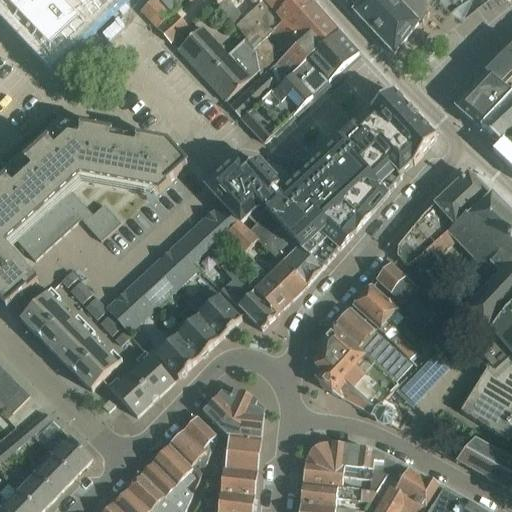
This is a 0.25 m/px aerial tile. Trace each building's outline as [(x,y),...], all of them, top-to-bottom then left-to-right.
[(0,0),(0,10),(52,65),(88,31),(68,9),(59,0),(0,0)] [(78,0),(73,4),(94,26),(120,0),(78,0)] [(172,12),(183,3),(180,0),(162,0),(172,12)] [(258,61),(260,74),(261,81),(278,66),(279,67),(305,45),(303,43),(290,26),(314,8),(307,0),(267,0),(260,6),(261,7),(243,23),(236,30),(246,42),(257,56),(258,61)] [(344,0),(348,3),(349,4),(356,13),(355,14),(360,18),(374,34),(388,49),(395,56),(396,55),(397,53),(399,50),(402,46),(404,43),(405,44),(411,36),(419,26),(418,26),(418,25),(420,23),(422,21),(423,19),(426,12),(426,8),(425,4),(424,1),(423,0),(344,0)] [(511,0),(491,0),(454,28),(467,45),(511,11),(511,0)] [(141,14),(157,31),(170,19),(154,2),(141,14)] [(243,23),(224,2),(218,8),(217,8),(236,30),(243,23)] [(326,22),(314,8),(290,26),(303,43),(326,22)] [(189,30),(175,15),(157,31),(172,47),(189,30)] [(278,66),(261,81),(230,110),(241,122),(271,94),(273,97),(338,36),(339,35),(326,22),(303,43),(305,45),(279,67),(278,66)] [(257,56),(246,42),(227,59),(202,31),(178,54),(226,105),(260,74),(258,61),(257,56)] [(360,59),(338,36),(273,97),(271,94),(241,122),(242,122),(265,147),(360,59)] [(511,82),(511,51),(485,78),(501,94),(511,82)] [(511,82),(501,94),(485,78),(456,110),(482,132),(508,101),(511,104),(511,103),(511,82)] [(239,160),(207,189),(241,226),(249,219),(260,209),(261,208),(300,251),(323,271),(322,272),(323,273),(403,181),(401,178),(414,166),(415,167),(437,142),(429,133),(427,131),(423,126),(422,126),(421,124),(422,123),(420,121),(419,122),(413,115),(412,114),(413,114),(411,112),(410,113),(394,95),(387,102),(385,103),(383,101),(376,108),(378,110),(376,111),(372,115),(369,118),(370,118),(359,128),(356,130),(355,131),(352,134),(351,135),(348,138),(347,139),(345,141),(344,141),(342,143),(341,144),(339,146),(335,150),(334,151),(329,155),(328,156),(324,160),(323,161),(322,161),(321,162),(317,166),(315,168),(311,171),(310,173),(305,177),(302,180),(298,184),(283,168),(268,166),(264,169),(258,163),(249,171),(239,160)] [(508,101),(482,132),(503,147),(505,149),(511,142),(511,103),(511,104),(508,101)] [(158,194),(188,170),(169,148),(66,128),(0,187),(0,304),(7,312),(39,284),(28,273),(5,248),(81,180),(158,194)] [(470,220),(491,199),(469,176),(434,208),(425,217),(398,249),(397,260),(408,270),(415,264),(467,217),(470,220)] [(73,195),(64,203),(69,209),(78,201),(73,195)] [(467,217),(415,264),(423,275),(457,245),(486,275),(492,269),(500,276),(461,316),(485,339),(497,327),(511,310),(511,218),(492,198),(491,199),(470,220),(467,217)] [(78,201),(69,209),(74,215),(83,207),(82,205),(78,201)] [(63,203),(55,211),(73,231),(81,223),(82,223),(80,220),(74,215),(69,209),(65,205),(64,203),(63,203)] [(222,206),(210,218),(227,237),(240,225),(222,206)] [(83,207),(74,215),(80,220),(88,212),(83,207)] [(94,218),(85,226),(93,235),(113,217),(105,208),(99,213),(94,218)] [(248,234),(258,243),(263,248),(283,267),(308,289),(323,273),(322,272),(299,252),(299,251),(260,209),(249,219),(256,226),(248,234)] [(54,211),(46,219),(64,239),(73,231),(55,211),(54,211)] [(88,212),(80,220),(82,223),(85,226),(94,218),(93,218),(88,212)] [(113,217),(93,235),(93,236),(102,245),(113,235),(122,227),(113,217)] [(232,242),(227,237),(210,218),(198,229),(214,247),(219,253),(232,242)] [(36,228),(54,248),(63,239),(64,239),(46,219),(45,219),(36,228)] [(240,225),(227,237),(232,242),(245,256),(258,243),(248,234),(241,226),(240,225)] [(27,236),(45,256),(54,248),(36,228),(28,236),(27,236)] [(214,247),(198,229),(189,238),(205,255),(214,247)] [(27,236),(18,245),(36,264),(45,256),(27,236)] [(205,255),(189,238),(180,246),(196,263),(205,255)] [(180,246),(170,255),(192,278),(198,273),(192,267),(196,263),(180,246)] [(192,278),(170,255),(161,263),(183,286),(192,278)] [(224,258),(217,265),(233,284),(222,293),(262,334),(278,318),(255,294),(232,268),(224,258)] [(266,278),(266,277),(251,262),(244,268),(257,281),(253,285),(258,290),(255,294),(278,318),(292,304),(266,278)] [(183,286),(161,263),(152,271),(174,295),(183,286)] [(276,267),(266,277),(266,278),(292,304),(308,289),(283,267),(280,270),(276,267)] [(392,267),(377,284),(392,297),(391,297),(405,310),(405,309),(407,311),(405,313),(424,331),(435,319),(414,300),(419,293),(406,280),(392,267)] [(152,271),(143,280),(165,303),(174,295),(152,271)] [(67,280),(73,287),(78,282),(72,275),(67,280)] [(73,287),(67,280),(61,285),(67,292),(73,287)] [(165,303),(143,280),(134,288),(156,312),(165,303)] [(87,292),(81,285),(76,290),(82,297),(87,292)] [(156,312),(134,288),(125,296),(147,320),(156,312)] [(373,289),(353,310),(380,334),(409,362),(416,355),(395,335),(394,330),(389,324),(400,313),(373,289)] [(82,297),(76,290),(70,295),(76,302),(82,297)] [(87,292),(82,297),(88,304),(93,298),(87,292)] [(199,298),(188,308),(221,343),(242,323),(213,292),(202,301),(199,298)] [(125,296),(116,305),(138,329),(147,320),(125,296)] [(82,297),(76,302),(83,309),(88,304),(82,297)] [(35,346),(66,316),(47,298),(21,324),(32,334),(28,339),(35,346)] [(96,312),(102,307),(96,301),(90,306),(96,312)] [(138,329),(116,305),(107,313),(108,314),(111,317),(117,324),(123,330),(126,334),(129,337),(138,329)] [(96,312),(90,306),(84,311),(91,318),(96,312)] [(102,307),(96,312),(102,319),(108,314),(107,313),(102,307)] [(490,366),(461,413),(507,443),(511,438),(511,310),(497,327),(485,339),(487,341),(476,352),(490,366)] [(96,312),(91,318),(97,324),(102,319),(96,312)] [(319,359),(318,368),(320,369),(318,371),(320,373),(321,372),(324,375),(323,377),(318,381),(323,391),(325,391),(333,394),(332,396),(351,406),(371,417),(374,419),(376,411),(398,386),(397,386),(414,367),(376,335),(351,312),(321,346),(319,359)] [(66,316),(35,346),(42,354),(47,349),(57,359),(83,333),(66,316)] [(111,317),(105,322),(112,329),(117,324),(111,317)] [(221,343),(198,319),(178,338),(200,362),(221,343)] [(112,329),(105,322),(100,327),(106,334),(112,329)] [(123,330),(117,324),(112,329),(118,335),(123,330)] [(112,329),(106,334),(112,341),(118,335),(112,329)] [(433,329),(427,337),(438,347),(445,340),(433,329)] [(100,351),(83,333),(57,359),(68,370),(64,374),(70,380),(100,351)] [(129,337),(126,334),(121,339),(127,345),(132,340),(129,337)] [(455,334),(441,348),(452,358),(466,344),(455,334)] [(200,362),(178,338),(156,358),(179,382),(200,362)] [(127,345),(121,339),(115,344),(121,351),(127,345)] [(453,389),(466,377),(442,349),(396,389),(416,412),(448,384),(453,389)] [(100,351),(70,380),(77,387),(81,383),(92,395),(118,369),(100,351)] [(150,359),(131,377),(149,396),(152,393),(159,401),(175,386),(150,359)] [(0,379),(0,396),(14,383),(5,374),(0,379)] [(131,377),(113,394),(126,409),(137,421),(153,406),(146,399),(149,396),(131,377)] [(22,390),(14,383),(0,396),(0,402),(5,407),(22,390)] [(22,390),(5,407),(6,409),(13,416),(30,399),(22,390)] [(228,439),(230,439),(262,442),(262,443),(266,415),(266,411),(253,401),(241,395),(225,393),(204,416),(228,439)] [(376,411),(374,419),(389,427),(393,423),(394,418),(391,414),(387,412),(381,413),(377,411),(376,411)] [(26,433),(32,440),(52,423),(45,416),(26,433)] [(198,420),(185,433),(211,458),(219,440),(218,439),(198,420)] [(26,433),(7,448),(13,456),(32,440),(26,433)] [(184,435),(170,449),(171,449),(194,473),(202,481),(210,460),(211,459),(211,458),(185,433),(184,435)] [(230,439),(227,473),(258,476),(262,442),(230,439)] [(510,495),(511,492),(511,461),(475,440),(466,453),(456,465),(510,495)] [(53,460),(75,481),(93,463),(71,441),(53,460)] [(7,448),(0,454),(0,466),(13,456),(7,448)] [(372,475),(389,477),(396,465),(386,461),(386,460),(374,455),(361,451),(330,448),(321,450),(317,453),(312,456),(310,461),(307,465),(362,471),(361,482),(370,484),(372,475)] [(194,473),(171,449),(154,467),(143,478),(177,511),(187,511),(194,497),(182,486),(194,473)] [(53,460),(36,478),(58,499),(75,481),(53,460)] [(307,465),(304,486),(343,490),(345,480),(361,482),(362,471),(307,465)] [(393,483),(376,511),(426,511),(440,489),(426,481),(426,482),(409,472),(408,473),(402,469),(393,483)] [(224,472),(222,496),(255,500),(258,476),(227,473),(224,472)] [(372,475),(370,484),(371,484),(370,493),(379,494),(389,477),(372,475)] [(45,511),(58,499),(36,478),(19,495),(36,511),(45,511)] [(177,511),(143,478),(129,493),(148,511),(177,511)] [(304,486),(302,509),(337,511),(338,502),(361,505),(371,507),(379,494),(370,493),(370,495),(362,493),(362,492),(343,490),(304,486)] [(474,511),(476,510),(470,506),(444,491),(431,511),(474,511)] [(148,511),(129,493),(115,507),(120,511),(148,511)] [(36,511),(19,495),(2,511),(36,511)] [(254,511),(255,500),(222,496),(219,511),(254,511)]
